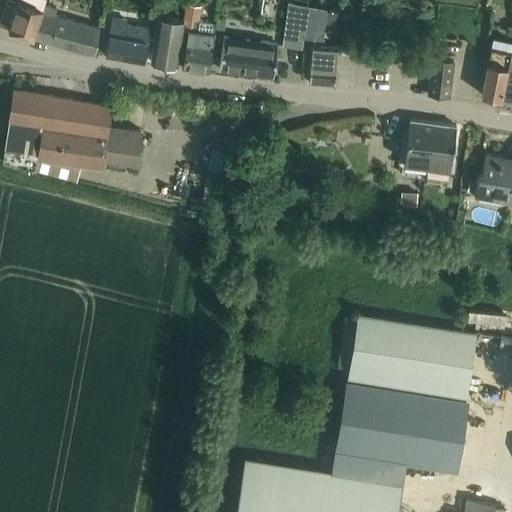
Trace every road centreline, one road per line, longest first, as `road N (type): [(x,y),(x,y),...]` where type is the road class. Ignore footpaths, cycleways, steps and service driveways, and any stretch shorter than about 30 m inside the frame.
road 1 (residential): [(511,120),(120,70)]
road 2 (residential): [(120,70),(0,45)]
road 3 (residential): [(120,70),(0,65)]
